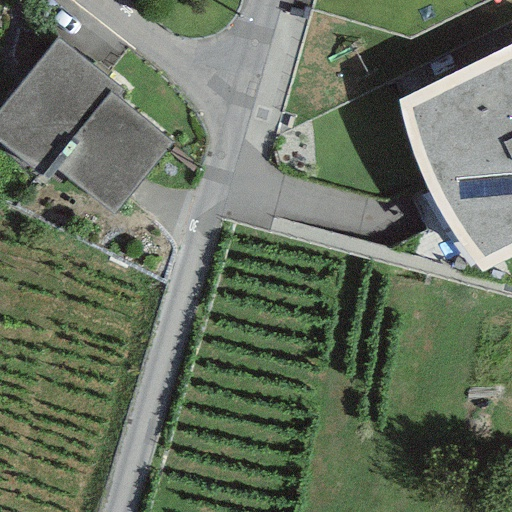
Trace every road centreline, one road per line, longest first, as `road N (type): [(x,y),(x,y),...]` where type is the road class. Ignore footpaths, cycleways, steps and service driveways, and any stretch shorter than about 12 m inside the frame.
road 1 (residential): [(235,103),(110,511)]
road 2 (residential): [(235,103),(99,0)]
